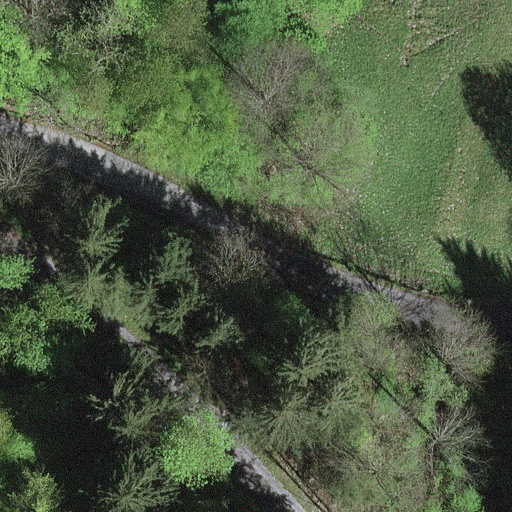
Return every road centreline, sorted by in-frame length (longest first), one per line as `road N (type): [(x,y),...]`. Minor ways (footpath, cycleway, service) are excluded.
road 1 (tertiary): [(511,325),(345,290),(83,157),(0,132)]
road 2 (track): [(0,234),(84,303),(290,511)]
